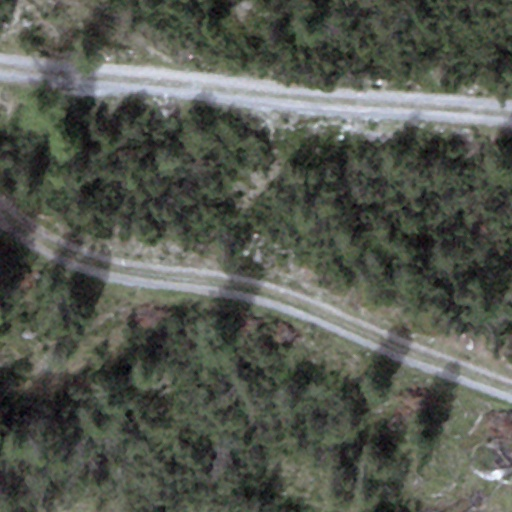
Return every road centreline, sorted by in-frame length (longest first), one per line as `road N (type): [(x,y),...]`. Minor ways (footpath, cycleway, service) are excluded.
road 1 (track): [(0,211),(43,247),(130,276),(247,286),(511,393)]
road 2 (track): [(0,60),(511,115)]
